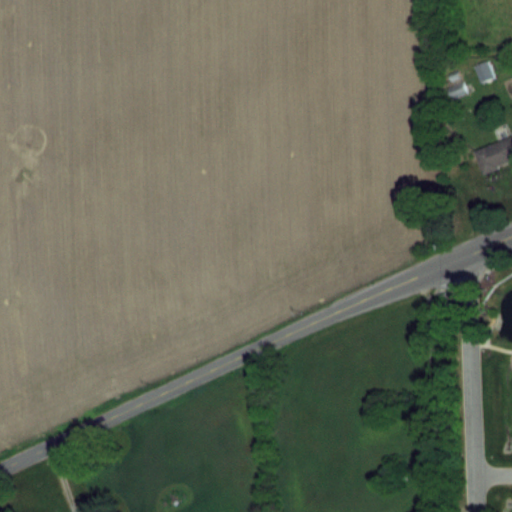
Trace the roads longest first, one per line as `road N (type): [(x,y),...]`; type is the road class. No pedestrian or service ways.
road 1 (tertiary): [(511,236),(0,468)]
road 2 (residential): [(475,511),(467,255)]
